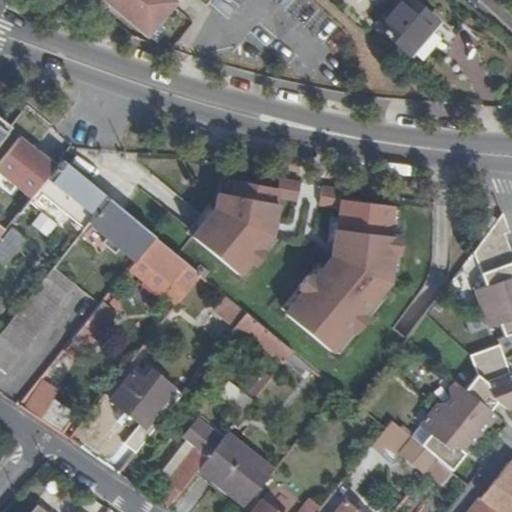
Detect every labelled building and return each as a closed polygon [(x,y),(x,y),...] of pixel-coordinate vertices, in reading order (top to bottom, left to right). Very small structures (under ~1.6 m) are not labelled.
[(200,0),(206,5),(210,0),(102,0),(150,38),(180,1),(178,0),(200,0)] [(438,26),(410,0),(401,0),(377,27),(409,58),(438,26)] [(0,146),(11,132),(0,123),(0,146)] [(0,172),(17,187),(31,200),(60,164),(41,150),(22,136),(0,162),(0,172)] [(77,238),(91,224),(111,199),(64,159),(60,164),(31,200),(77,238)] [(192,236),(241,275),(280,236),(282,202),(299,200),(303,177),(224,165),(216,206),(192,236)] [(287,313),(338,353),(393,286),(398,210),(350,200),(352,189),(321,184),(319,206),(339,209),(331,257),(287,313)] [(91,224),(137,261),(158,237),(111,199),(91,224)] [(46,236),(55,222),(37,211),(29,225),(46,236)] [(487,217),(483,224),(491,231),(496,224),(487,217)] [(492,232),(481,246),(474,257),(485,291),(476,295),(489,333),(499,329),(504,340),(497,343),(497,344),(511,338),(511,258),(505,238),(509,236),(502,218),(493,231),(492,232)] [(491,231),(483,224),(474,236),(483,242),(491,231)] [(162,299),(175,311),(204,276),(158,237),(137,261),(128,274),(160,301),(162,299)] [(0,337),(0,379),(76,289),(54,272),(0,337)] [(214,312),(235,328),(246,313),(226,296),(214,312)] [(102,306),(72,345),(85,356),(116,317),(102,306)] [(235,328),(232,335),(278,373),(283,367),(295,352),(246,313),(235,328)] [(506,415),(511,412),(511,378),(511,379),(500,350),(471,362),(478,381),(466,396),(456,388),(450,396),(451,402),(445,409),(439,410),(420,433),(430,441),(422,451),(437,464),(449,474),(452,477),(465,460),(461,457),(469,446),(473,450),(496,421),(491,417),(497,408),(506,415)] [(304,382),(313,370),(295,352),(283,367),(304,382)] [(124,449),(135,459),(184,392),(152,369),(146,378),(134,371),(111,402),(142,424),(124,449)] [(254,398),(271,378),(262,371),(246,391),(254,398)] [(18,405),(37,418),(51,398),(32,385),(18,405)] [(219,400),(242,419),(253,406),(230,388),(219,400)] [(399,457),(425,479),(437,464),(422,451),(391,424),(385,432),(369,452),(390,469),(399,457)] [(159,500),(170,508),(201,471),(221,445),(198,426),(183,444),(187,446),(194,453),(169,485),(170,486),(159,500)] [(223,493),(246,511),(275,475),(228,438),(221,445),(201,471),(225,490),(223,493)] [(161,480),(169,485),(194,453),(187,446),(161,480)] [(436,488),(449,474),(437,464),(425,479),(436,488)] [(482,503),(492,511),(511,511),(511,468),(510,467),(482,503)] [(492,511),(482,503),(474,511),(492,511)]
